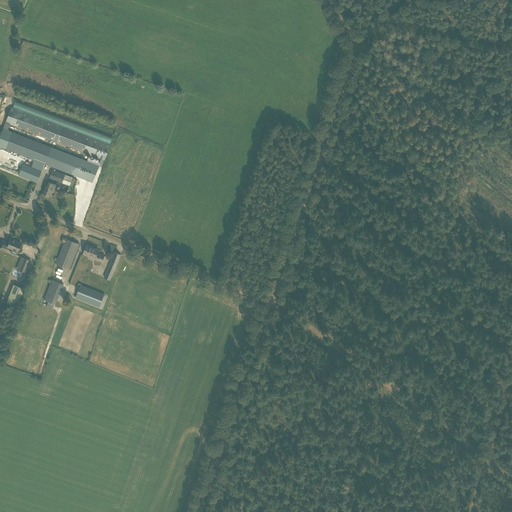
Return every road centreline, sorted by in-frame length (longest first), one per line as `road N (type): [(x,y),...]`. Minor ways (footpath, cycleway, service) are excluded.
road 1 (track): [(266,305),(353,46),(398,0)]
road 2 (track): [(511,489),(266,305)]
road 3 (unclassified): [(266,305),(0,198)]
road 4 (track): [(261,321),(197,511)]
